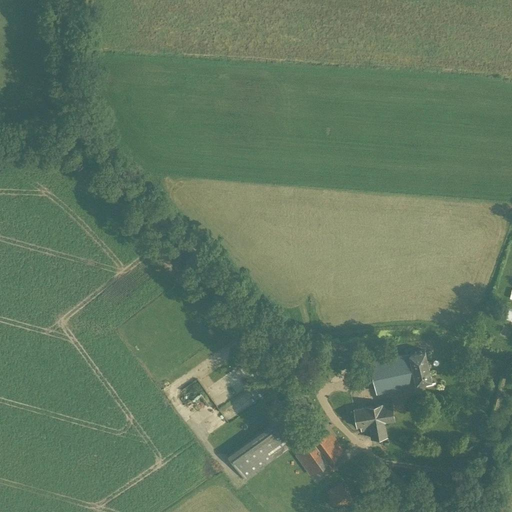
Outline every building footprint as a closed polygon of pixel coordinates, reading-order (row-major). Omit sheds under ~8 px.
[(377,390),(416,382),(433,378),(426,348),(410,352),(409,352),(405,353),(371,360),(376,382),(377,390)] [(298,387),(292,374),(275,382),(281,395),(298,387)] [(369,430),(371,438),(388,436),(385,422),(395,421),(391,402),(354,408),(357,427),(360,426),(361,431),(369,430)] [(292,447),(273,421),(226,454),(245,480),(292,447)] [(318,437),(295,454),(310,475),(323,466),(328,473),(336,467),(332,460),(345,451),(329,429),(318,437)] [(327,491),(339,511),(354,502),(341,482),(327,491)] [(479,496),(465,509),(467,511),(493,511),(479,496)]
